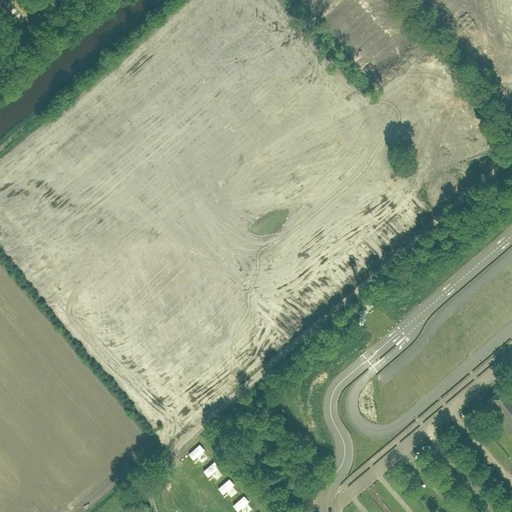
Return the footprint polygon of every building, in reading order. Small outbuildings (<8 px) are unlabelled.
[(22,17),(7,0),(0,0),(0,4),(15,23),(22,17)] [(397,89),(435,78),(432,68),(394,80),(397,89)] [(343,76),(337,81),(341,86),(347,82),(343,76)] [(426,102),(429,120),(467,113),(464,96),(426,102)] [(401,99),(388,100),(390,114),(403,113),(401,99)] [(499,288),(492,294),(502,306),(509,301),(499,288)] [(511,396),(505,387),(485,402),(511,435),(511,434),(511,396)] [(201,445),(189,455),(194,461),(206,450),(201,445)] [(215,460),(203,470),(208,476),(220,465),(215,460)] [(229,477),(217,487),(222,493),(234,482),(229,477)] [(244,494),(232,505),(237,511),(249,500),(244,494)]
